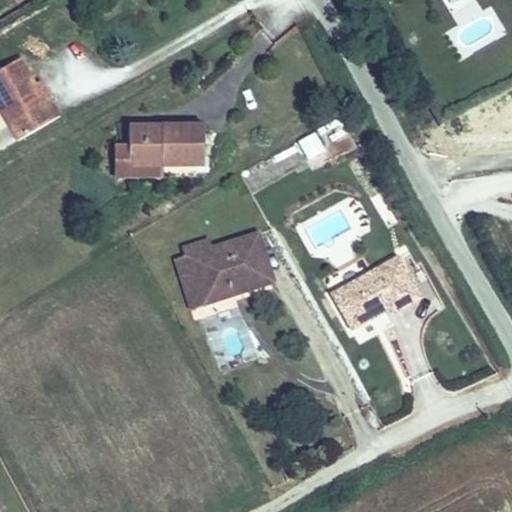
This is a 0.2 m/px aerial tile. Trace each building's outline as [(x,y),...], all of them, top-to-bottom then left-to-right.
[(42,97),(32,81),(17,54),(0,63),(0,105),(17,136),(60,111),(49,93),(42,97)] [(40,77),(32,81),(42,97),(49,93),(40,77)] [(202,161),(200,120),(121,123),(122,164),(202,161)] [(298,140),(304,157),(322,150),(315,134),(298,140)] [(188,253),(202,299),(234,289),(232,283),(239,281),(241,287),(272,278),(257,231),(211,245),(208,236),(184,243),(188,253)] [(407,239),(395,246),(398,252),(410,245),(407,239)] [(333,289),(354,325),(378,311),(375,305),(384,300),(387,306),(389,310),(421,292),(398,252),(333,289)] [(188,253),(176,256),(190,303),(202,299),(188,253)] [(232,283),(234,289),(241,287),(239,281),(232,283)] [(384,300),(375,305),(378,311),(387,306),(384,300)]
